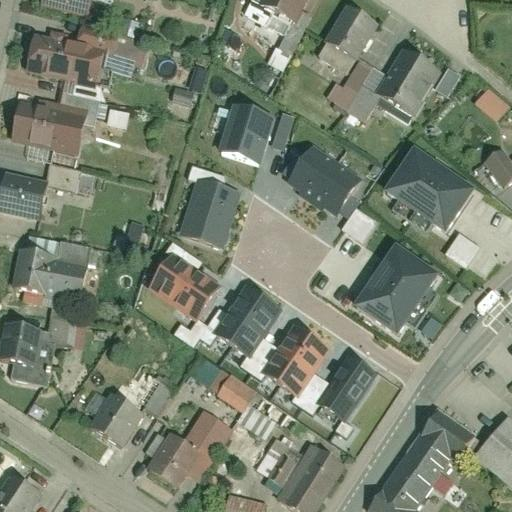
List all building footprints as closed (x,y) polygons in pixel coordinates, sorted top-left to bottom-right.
[(15,102),(7,138),(66,151),(73,121),(91,125),(105,62),(129,67),(136,35),(118,31),(121,16),(87,9),(89,0),(171,0),(192,4),(192,0),(39,0),(38,8),(78,17),(73,39),(33,30),(24,69),(60,77),(53,110),(15,102)] [(317,0),(277,0),(268,17),(298,34),(317,0)] [(376,24),(343,3),(312,52),(345,73),(328,100),(360,120),(374,98),(405,118),(435,69),(395,44),(379,69),(356,55),(376,24)] [(192,66),(188,88),(207,92),(212,70),(192,66)] [(484,105),(504,125),(511,116),(511,104),(498,90),(484,105)] [(258,168),(272,123),(236,111),(222,156),(258,168)] [(337,219),(360,185),(313,153),(290,187),(337,219)] [(511,186),(511,168),(501,154),(486,165),(505,191),(511,186)] [(446,236),(473,195),(415,156),(388,197),(446,236)] [(4,170),(0,187),(0,211),(34,218),(39,191),(72,198),(76,174),(44,168),(41,178),(4,170)] [(237,198),(201,187),(184,239),(220,250),(237,198)] [(351,233),(371,246),(385,224),(365,211),(351,233)] [(148,249),(150,226),(137,224),(135,247),(148,249)] [(78,253),(26,242),(15,296),(49,303),(43,332),(9,325),(2,360),(16,363),(13,375),(44,381),(52,344),(81,350),(88,319),(75,316),(88,258),(104,262),(107,243),(81,239),(78,253)] [(467,272),(480,253),(460,239),(447,259),(467,272)] [(398,338),(437,280),(397,253),(357,311),(398,338)] [(198,323),(220,292),(173,261),(152,292),(198,323)] [(248,360),(279,314),(248,293),(217,339),(248,360)] [(297,399),(328,353),(296,332),(265,378),(297,399)] [(320,409),(344,425),(375,378),(351,362),(320,409)] [(287,410),(226,369),(211,391),(235,407),(231,413),(257,431),(266,418),(276,425),(287,410)] [(109,384),(82,421),(116,445),(141,409),(153,416),(171,390),(146,373),(129,397),(109,384)] [(163,425),(138,461),(164,480),(174,467),(188,477),(206,452),(219,462),(237,437),(196,409),(177,435),(163,425)] [(435,511),(473,451),(424,421),(368,511),(435,511)] [(511,431),(477,472),(511,501),(511,431)] [(273,496),(300,511),(306,511),(338,460),(306,440),(298,453),(271,437),(254,465),(282,482),(273,496)] [(39,511),(48,501),(25,483),(2,511),(39,511)] [(219,496),(217,511),(268,511),(269,511),(255,510),(256,497),(219,496)]
